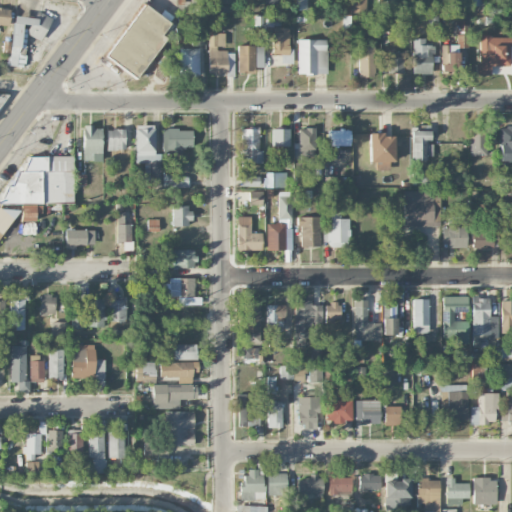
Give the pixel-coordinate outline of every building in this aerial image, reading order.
[(349,0),(349,10),(365,10),(364,0),(349,0)] [(104,57),(136,79),(173,24),(141,3),(104,57)] [(10,9),(0,7),(0,25),(9,25),(10,9)] [(14,16),(9,66),(24,67),(27,37),(45,38),(48,15),(36,13),(36,18),(14,16)] [(341,32),(350,32),(350,15),(342,15),(341,32)] [(367,15),(351,16),(351,29),(368,28),(367,15)] [(203,26),(191,27),(192,46),(203,46),(203,26)] [(289,54),(290,28),(273,28),(272,54),(289,54)] [(207,75),(233,75),(233,50),(224,50),(224,33),(208,33),(207,75)] [(425,38),(412,38),(412,73),(432,74),(432,45),(425,45),(425,38)] [(326,74),(326,40),(297,40),(297,74),(326,74)] [(262,67),(263,46),(237,45),(237,73),(253,74),(253,67),(262,67)] [(358,46),(358,76),(373,76),(374,47),(358,46)] [(198,77),(198,48),(178,48),(178,76),(198,77)] [(386,73),(403,73),(403,51),(386,52),(386,73)] [(83,159),(102,158),(101,128),(92,129),(92,125),(82,125),(83,159)] [(136,163),(144,163),(145,189),(160,189),(160,153),(154,153),(154,125),(135,125),(136,163)] [(486,155),(485,126),(468,126),(469,155),(486,155)] [(511,160),(511,126),(498,127),(499,161),(511,160)] [(297,128),(299,157),(315,157),(314,127),(297,128)] [(260,162),(259,128),(240,129),(241,167),(250,166),(250,163),(260,162)] [(271,146),(289,147),(289,129),(271,128),(271,146)] [(106,150),(124,150),(125,129),(107,129),(106,150)] [(192,129),(163,129),(163,154),(181,154),(181,148),(192,148),(192,129)] [(328,129),(329,146),(350,145),(350,129),(328,129)] [(411,159),(432,159),(432,144),(429,144),(428,130),(410,130),(411,159)] [(389,170),(389,162),(394,162),(393,136),(383,136),(383,132),(368,133),(369,162),(375,162),(376,170),(389,170)] [(73,203),(73,156),(29,156),(24,164),(24,171),(19,171),(9,187),(7,187),(0,196),(0,203),(14,203),(14,206),(12,209),(0,208),(0,236),(20,207),(21,221),(36,221),(36,213),(42,213),(42,204),(73,203)] [(286,172),(264,172),(264,187),(286,187),(286,172)] [(188,187),(188,176),(163,175),(162,187),(188,187)] [(258,186),(259,176),(241,176),(241,186),(258,186)] [(403,191),(403,227),(433,226),(432,190),(403,191)] [(248,204),(262,204),(261,191),(248,191),(248,204)] [(277,219),(291,219),(291,196),(278,196),(277,219)] [(172,226),(190,226),(189,205),(172,206),(172,226)] [(349,247),(348,218),(340,219),(340,211),(326,212),(327,247),(349,247)] [(131,242),(131,224),(124,224),(123,212),(116,212),(117,242),(131,242)] [(236,216),(237,250),(261,250),(261,232),(250,232),(250,216),(236,216)] [(318,216),(299,217),(299,247),(319,246),(318,216)] [(158,231),(159,219),(147,219),(146,231),(158,231)] [(443,247),(466,247),(466,220),(443,220),(443,247)] [(266,250),(285,250),(285,223),(266,223),(266,250)] [(471,224),(471,249),(491,248),(490,223),(471,224)] [(94,245),(94,230),(65,230),(65,249),(75,249),(75,244),(94,245)] [(167,267),(194,268),(194,249),(167,249),(167,267)] [(160,297),(194,296),(194,278),(160,278),(160,297)] [(39,314),(55,314),(55,295),(39,295),(39,314)] [(467,296),(442,296),(442,337),(455,337),(455,343),(467,343),(467,321),(453,321),(453,312),(467,312),(467,296)] [(488,316),(488,297),(471,298),(472,347),(480,346),(480,338),(497,338),(497,316),(488,316)] [(104,327),(104,299),(88,298),(87,313),(71,313),(71,327),(104,327)] [(125,322),(126,299),(109,298),(108,321),(125,322)] [(321,304),(311,304),(311,299),(294,300),(294,346),(310,346),(310,336),(321,336),(321,304)] [(380,340),(380,323),(367,323),(367,300),(354,299),(353,339),(380,340)] [(428,299),(413,299),(413,333),(428,332),(428,299)] [(24,328),(24,300),(10,300),(10,328),(24,328)] [(500,333),(511,333),(511,300),(500,301),(500,333)] [(242,301),(242,342),(258,342),(258,301),(242,301)] [(339,319),(339,303),(324,303),(325,320),(339,319)] [(284,304),(266,304),(266,331),(284,331),(284,304)] [(395,317),(396,305),(383,305),(383,317),(395,317)] [(396,317),(382,318),(383,335),(396,335),(396,317)] [(52,336),(66,336),(66,321),(52,322),(52,336)] [(104,359),(94,359),(94,344),(72,344),(72,378),(104,378),(104,359)] [(174,360),(196,359),(196,344),(174,344),(174,360)] [(10,382),(25,382),(26,345),(10,345),(10,382)] [(258,347),(243,347),(242,359),(258,359),(258,347)] [(62,379),(63,349),(49,349),(48,379),(62,379)] [(43,381),(42,355),(29,355),(30,382),(43,381)] [(471,379),(482,379),(483,356),(471,356),(471,379)] [(198,375),(197,361),(159,362),(159,377),(198,375)] [(135,382),(154,382),(155,362),(135,362),(135,382)] [(511,363),(500,364),(500,387),(511,386),(511,363)] [(196,384),(152,384),(152,401),(196,400),(196,384)] [(447,420),(467,420),(466,384),(440,385),(440,407),(447,406),(447,420)] [(469,406),(470,424),(497,423),(496,392),(477,393),(477,406),(469,406)] [(238,393),(237,425),(255,426),(256,394),(238,393)] [(319,396),(297,396),(297,427),(320,427),(319,396)] [(351,422),(352,400),(325,399),(325,422),(351,422)] [(355,400),(356,423),(379,422),(379,399),(355,400)] [(281,401),(267,402),(267,425),(282,425),(281,401)] [(400,406),(384,406),(384,421),(400,422),(400,406)] [(193,431),(193,411),(165,411),(166,446),(193,445),(193,431)] [(39,454),(39,430),(24,429),(24,460),(33,460),(33,454),(39,454)] [(46,450),(60,451),(61,430),(47,430),(46,450)] [(81,430),(66,430),(67,452),(82,452),(81,430)] [(88,431),(89,464),(85,465),(85,473),(104,473),(102,431),(88,431)] [(107,458),(122,458),(123,432),(107,431),(107,458)] [(142,457),(165,458),(165,440),(143,439),(142,457)] [(239,500),(263,500),(262,469),(245,469),(245,481),(239,481),(239,500)] [(287,494),(287,473),(267,474),(267,495),(287,494)] [(359,474),(359,490),(380,490),(379,474),(359,474)] [(351,476),(328,475),(327,495),(350,495),(351,476)] [(395,475),(384,475),(384,507),(409,506),(409,479),(395,479),(395,475)] [(297,476),(297,495),(322,495),(322,477),(297,476)] [(468,502),(468,483),(454,483),(453,477),(445,477),(445,503),(468,502)] [(472,504),(495,504),(495,478),(472,478),(472,504)] [(439,479),(416,479),(416,503),(423,503),(423,511),(438,511),(439,479)]
